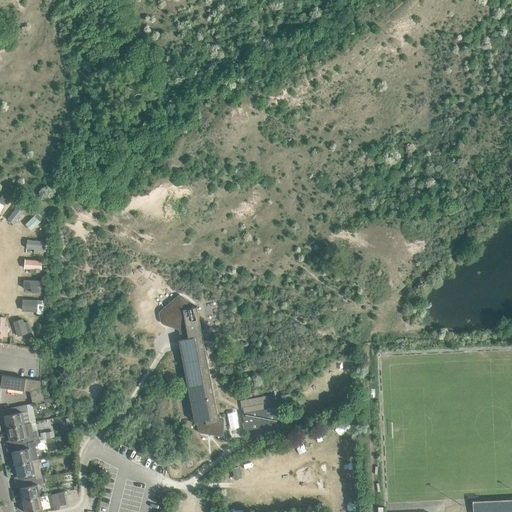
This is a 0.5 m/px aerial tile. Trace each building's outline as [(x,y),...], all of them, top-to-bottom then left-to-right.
[(8,218),(14,223),(24,210),(18,206),(8,218)] [(39,209),(25,222),(32,229),(44,218),(39,215),(43,212),(39,209)] [(46,239),(26,238),(26,248),(33,247),(33,252),(38,252),(38,249),(46,250),(46,239)] [(42,258),(23,257),(23,267),(30,267),(29,271),(34,272),(40,272),(41,267),(42,258)] [(41,278),(22,277),(22,287),(29,287),(29,291),(37,292),(38,284),(42,284),(41,278)] [(40,297),(21,296),(21,306),(28,305),(28,310),(37,310),(37,304),(41,304),(40,297)] [(178,297),(177,297),(161,311),(160,312),(160,313),(160,314),(161,321),(161,322),(162,323),(163,323),(163,324),(183,330),(184,339),(181,339),(180,336),(180,340),(178,340),(180,351),(187,388),(195,426),(199,425),(201,432),(218,435),(219,431),(222,431),(222,420),(218,420),(196,306),(191,307),(183,298),(182,297),(181,297),(180,296),(179,296),(178,297)] [(13,320),(16,335),(29,332),(24,317),(13,320)] [(0,386),(24,390),(25,379),(2,375),(0,385),(0,386)] [(39,381),(25,379),(24,390),(29,391),(41,389),(39,381)] [(29,391),(31,397),(42,395),(41,389),(29,391)] [(44,401),(42,395),(31,397),(32,403),(44,401)] [(269,395),(240,401),(241,409),(271,403),(269,395)] [(12,414),(4,415),(7,428),(30,423),(27,410),(26,404),(10,408),(12,414)] [(266,415),(265,409),(242,414),(246,430),(268,426),(268,423),(279,421),(277,413),(266,415)] [(235,411),(227,413),(231,429),(239,427),(235,411)] [(17,438),(18,444),(34,441),(39,440),(35,422),(30,423),(7,428),(9,440),(17,438)] [(19,450),(12,452),(14,464),(38,459),(34,441),(18,444),(19,450)] [(136,455),(133,460),(143,464),(145,459),(136,455)] [(40,471),(38,459),(14,464),(17,476),(25,475),(26,481),(42,477),(40,471)] [(22,500),(39,497),(37,484),(43,483),(42,477),(26,481),(27,486),(19,488),(22,500)] [(57,493),(60,505),(66,504),(63,492),(57,493)] [(42,511),(40,497),(39,497),(22,500),(24,511),(28,511),(38,510),(38,511),(42,511)] [(235,499),(236,509),(244,508),(243,498),(235,499)] [(261,511),(262,499),(254,499),(253,511),(261,511)] [(511,511),(511,502),(473,504),(473,511),(511,511)]
